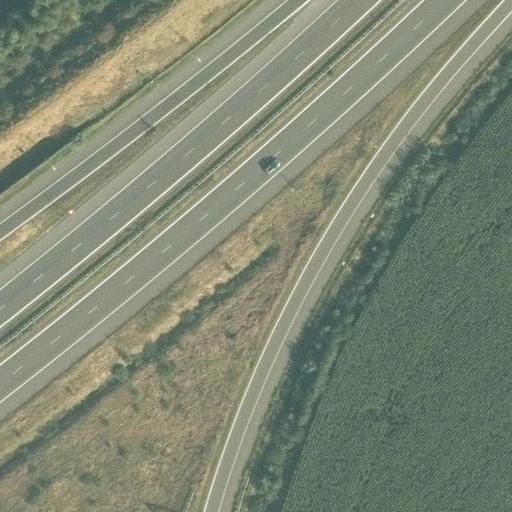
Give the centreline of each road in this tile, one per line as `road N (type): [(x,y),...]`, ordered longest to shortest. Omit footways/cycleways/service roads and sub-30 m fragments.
road 1 (motorway): [(218,511),(301,299),(370,180),(511,6)]
road 2 (motorway): [(0,385),(160,255),(445,0)]
road 3 (motorway): [(356,0),(128,205),(0,306)]
road 4 (motorway): [(297,0),(0,232)]
